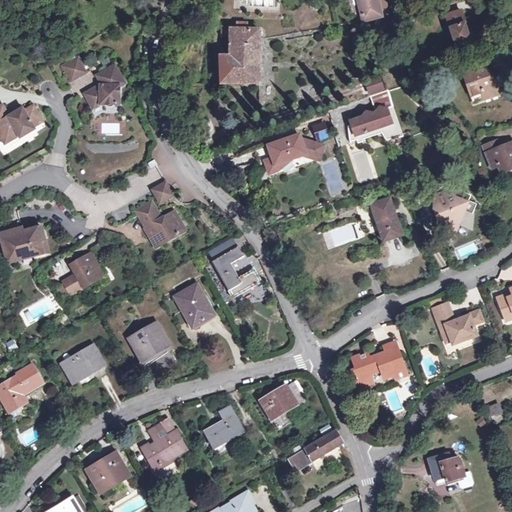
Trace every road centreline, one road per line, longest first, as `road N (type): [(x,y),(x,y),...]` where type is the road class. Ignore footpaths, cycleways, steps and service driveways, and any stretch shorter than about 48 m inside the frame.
road 1 (unclassified): [(174,0),(148,63),(156,113),(216,197),(261,236),(314,356)]
road 2 (residential): [(8,511),(50,462),(93,430),(211,383),(314,356)]
road 3 (residential): [(314,356),(359,323),(474,273),(511,247)]
road 4 (tertiary): [(511,363),(460,383),(403,447),(367,469)]
road 5 (unclassified): [(314,356),(367,469)]
